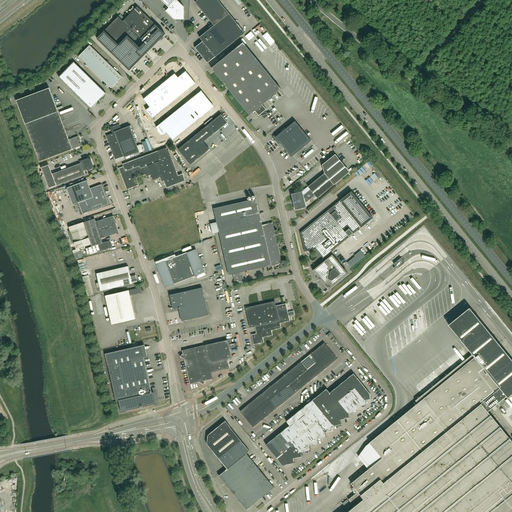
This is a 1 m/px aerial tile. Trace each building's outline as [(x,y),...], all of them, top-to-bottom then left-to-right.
[(184,7),(176,0),(160,0),(169,8),(165,11),(174,20),(184,19),(184,7)] [(197,0),(195,2),(214,25),(199,37),(202,41),(198,45),(198,49),(208,62),(215,57),(245,33),(217,0),(197,0)] [(163,38),(162,37),(165,34),(137,7),(123,21),(118,17),(97,38),(129,71),(146,54),(151,49),(160,39),(162,40),(163,38)] [(281,89),(243,42),(211,68),(225,85),(230,91),(249,115),(253,112),(254,111),(255,111),(259,115),(260,114),(262,116),(267,114),(264,111),(266,109),(262,105),(281,89)] [(122,77),(89,45),(79,56),(110,87),(111,88),(114,85),(122,77)] [(106,93),(74,62),(59,77),(91,109),(100,100),(102,98),(106,93)] [(175,74),(144,99),(150,107),(146,110),(152,118),(195,83),(186,71),(178,77),(175,74)] [(69,139),(49,88),(16,100),(25,124),(39,162),(82,146),(78,136),(69,139)] [(156,127),(163,135),(167,132),(173,139),(214,106),(201,90),(156,127)] [(209,149),(203,142),(227,123),(221,115),(217,119),(216,118),(212,122),(209,125),(208,125),(178,149),(190,164),(209,149)] [(311,141),(295,121),(281,132),(280,131),(273,136),(273,138),(276,142),(278,142),(279,141),(291,157),(311,141)] [(137,146),(131,128),(130,126),(123,128),(121,129),(120,126),(119,124),(110,127),(111,128),(112,133),(106,136),(110,145),(111,145),(112,149),(111,149),(115,159),(123,156),(124,157),(139,151),(137,146)] [(176,171),(168,149),(167,150),(166,148),(151,153),(137,159),(122,164),(123,166),(119,168),(127,190),(139,185),(136,178),(145,175),(146,177),(151,175),(153,180),(160,177),(161,182),(164,181),(166,188),(185,181),(183,174),(178,175),(176,171)] [(317,198),(334,185),(350,172),(335,154),(322,165),(324,173),(308,187),(310,189),(303,194),(302,191),(291,194),(293,200),(293,204),(295,210),(306,207),(305,203),(306,203),(315,196),(317,198)] [(56,185),(85,175),(83,171),(87,170),(87,171),(92,169),(92,168),(93,168),(93,166),(91,159),(90,159),(90,158),(89,159),(88,158),(87,158),(79,161),(80,163),(52,174),(49,165),(41,168),(49,188),(56,185)] [(109,203),(102,185),(101,185),(90,189),(87,181),(87,180),(86,180),(84,181),(82,182),(67,188),(67,189),(72,204),(73,205),(78,203),(82,213),(83,214),(108,204),(109,204),(109,203)] [(58,197),(59,200),(64,198),(62,188),(52,191),(53,193),(47,194),(49,199),(58,197)] [(328,254),(373,218),(351,191),(300,233),(304,252),(316,249),(317,251),(317,252),(319,254),(318,254),(319,254),(323,258),(326,256),(328,258),(313,270),(317,276),(318,275),(317,276),(319,279),(321,278),(321,279),(320,279),(328,290),(348,274),(332,255),(330,256),(328,254)] [(281,263),(272,223),(262,225),(261,221),(259,214),(256,199),(213,208),(216,222),(210,223),(213,234),(219,232),(228,275),(268,266),(269,267),(271,266),(281,263)] [(60,202),(51,205),(52,211),(62,208),(60,202)] [(410,210),(406,213),(411,219),(415,215),(410,210)] [(84,222),(69,227),(77,249),(91,245),(92,246),(86,248),(88,254),(100,250),(100,251),(112,247),(110,240),(103,243),(101,238),(119,232),(113,216),(96,222),(94,219),(84,222)] [(82,258),(79,249),(73,251),(76,260),(82,258)] [(204,272),(195,250),(188,252),(164,261),(158,263),(161,269),(160,270),(166,286),(173,284),(188,279),(196,276),(196,275),(204,272)] [(355,256),(347,263),(351,267),(359,261),(355,256)] [(397,269),(405,263),(401,258),(393,264),(397,269)] [(137,282),(135,274),(130,275),(128,266),(97,273),(99,282),(100,287),(100,290),(137,282)] [(85,288),(91,287),(89,276),(83,277),(85,288)] [(205,301),(202,287),(188,291),(170,295),(173,309),(175,308),(178,308),(181,321),(188,320),(209,315),(205,301)] [(135,319),(129,295),(141,293),(140,288),(128,290),(106,295),(112,324),(135,319)] [(290,290),(243,301),(250,330),(262,327),(261,325),(267,324),(267,321),(272,320),(272,318),(284,315),(283,313),(295,310),(290,290)] [(511,511),(511,441),(487,411),(506,395),(506,396),(511,391),(511,360),(470,309),(449,326),(472,354),(415,401),(417,403),(397,420),(369,442),(369,443),(368,444),(380,459),(393,475),(363,499),(347,511),(511,511)] [(182,354),(180,357),(184,359),(186,368),(184,369),(185,369),(185,373),(187,373),(190,384),(199,382),(203,384),(205,382),(204,381),(212,379),(213,379),(211,372),(229,368),(227,359),(232,358),(229,349),(237,347),(236,343),(232,344),(229,345),(227,340),(201,346),(202,347),(198,348),(198,346),(182,350),(183,355),(182,354)] [(253,427),(337,359),(324,343),(240,411),(253,427)] [(147,371),(143,358),(147,357),(144,345),(105,354),(111,380),(116,401),(119,400),(121,412),(144,407),(156,404),(154,392),(151,392),(147,371)] [(350,418),(349,413),(358,411),(357,406),(365,405),(365,400),(371,399),(370,394),(353,373),(329,393),(326,389),(286,421),(289,425),(266,445),(282,465),(294,463),(293,458),(302,456),(301,452),(310,450),(309,445),(318,443),(317,439),(326,437),(325,432),(334,430),(333,426),(342,424),(341,419),(350,418)] [(249,451),(230,427),(230,426),(225,421),(208,435),(207,444),(227,469),(246,453),(249,451)] [(274,487),(246,453),(227,469),(219,476),(229,488),(230,490),(246,510),(274,487)] [(363,499),(393,475),(380,459),(351,483),(355,488),(353,489),(355,493),(358,492),(363,499)] [(347,500),(342,504),(348,510),(352,507),(347,500)]
